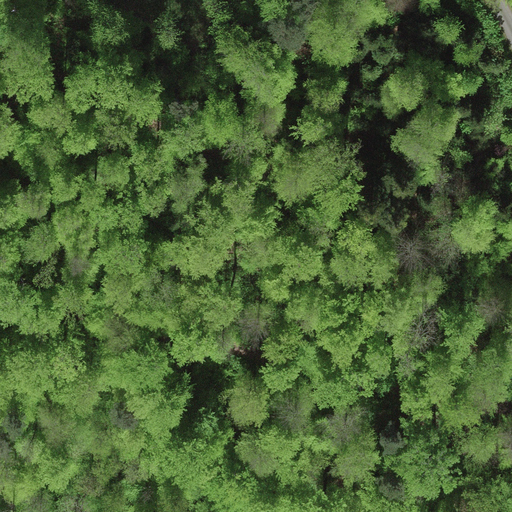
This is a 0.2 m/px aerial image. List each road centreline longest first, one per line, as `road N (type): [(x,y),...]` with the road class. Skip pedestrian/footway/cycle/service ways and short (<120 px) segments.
road 1 (track): [(511,249),(285,170),(0,50)]
road 2 (track): [(511,402),(403,384),(119,314),(0,316)]
road 3 (track): [(403,384),(326,511)]
